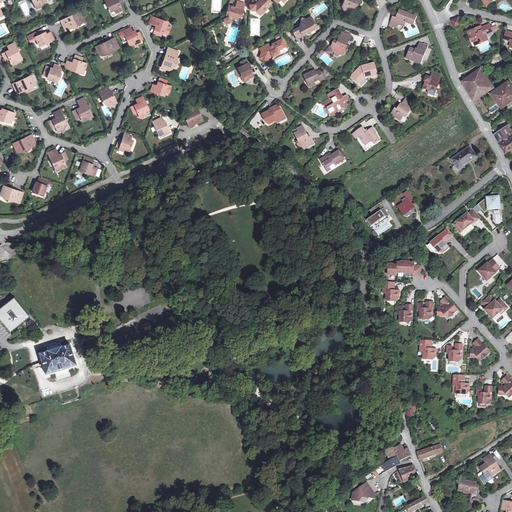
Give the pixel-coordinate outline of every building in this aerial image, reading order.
[(32,0),(37,9),(45,5),(43,2),(45,1),(47,0),(32,0)] [(105,0),(110,11),(114,9),(116,12),(122,9),(120,4),(123,2),(122,0),(105,0)] [(255,9),(260,16),(264,13),(263,11),(272,3),(269,0),(259,0),(255,4),(249,4),(249,9),(255,9)] [(344,11),(348,10),(353,12),(357,0),(344,0),(342,6),(344,11)] [(235,8),(233,7),(229,6),(225,18),(224,19),(226,23),(231,21),(231,19),(233,18),(235,19),(236,16),(238,16),(241,17),(245,4),(238,1),(236,6),(235,8)] [(394,16),(390,26),(393,27),(394,25),(396,26),(398,22),(405,25),(407,21),(413,24),(417,16),(401,9),(398,15),(396,14),(395,17),(394,16)] [(77,27),(80,24),(79,22),(84,20),(80,11),(67,18),(66,17),(60,20),(65,30),(72,27),(73,27),(77,27)] [(305,33),(307,29),(313,32),(318,28),(317,26),(320,25),(312,16),(308,19),(305,17),(300,25),(294,29),(300,37),(305,33)] [(451,20),(452,21),(455,20),(457,25),(461,24),(458,17),(451,20)] [(167,27),(169,23),(152,18),(150,24),(157,26),(154,35),(162,37),(163,33),(168,35),(170,28),(167,27)] [(479,31),(478,27),(468,31),(472,41),(473,40),(476,39),(477,43),(487,39),(485,34),(492,31),(489,24),(482,27),(483,30),(479,31)] [(133,42),(134,45),(138,44),(141,42),(135,30),(132,31),(130,27),(123,31),(129,44),(133,42)] [(53,39),(51,33),(46,35),(46,34),(44,30),(42,31),(41,28),(34,30),(37,36),(35,37),(39,46),(43,44),(44,45),(46,44),(45,43),(53,39)] [(346,48),(351,37),(350,33),(346,31),(342,33),(338,42),(335,40),(332,46),(334,50),(333,50),(336,60),(341,58),(340,54),(341,54),(346,52),(347,49),(346,48)] [(96,47),(99,55),(104,53),(105,55),(109,54),(112,52),(112,51),(119,48),(114,37),(108,40),(108,41),(96,47)] [(277,51),(286,46),(282,39),(273,44),(273,45),(270,47),(268,44),(260,48),(262,52),(260,59),(269,61),(271,54),(272,54),(273,56),(278,53),(277,51)] [(12,64),(18,61),(17,58),(21,56),(14,43),(8,47),(10,51),(3,54),(6,61),(10,59),(12,64)] [(421,43),(417,51),(411,49),(406,59),(420,65),(428,46),(421,43)] [(170,70),(172,65),(174,66),(176,63),(176,59),(175,59),(176,57),(178,51),(168,47),(165,53),(166,54),(161,67),(170,70)] [(64,68),(80,73),(81,69),(84,70),(86,63),(81,62),(82,58),(75,55),(72,63),(67,61),(64,68)] [(244,81),(254,76),(250,68),(251,67),(249,63),(248,63),(246,60),(241,62),(243,66),(239,68),(240,70),(238,71),(244,81)] [(351,76),(360,85),(366,79),(364,77),(368,76),(369,78),(377,75),(374,62),(362,66),(361,65),(351,76)] [(55,65),(54,69),(53,68),(46,66),(44,72),(44,73),(44,75),(48,76),(47,78),(56,81),(58,77),(59,75),(61,69),(60,66),(55,65)] [(461,82),(473,101),(479,97),(494,88),(480,68),(461,82)] [(304,75),(310,87),(314,84),(314,82),(319,80),(320,81),(323,79),(320,71),(316,73),(315,71),(304,75)] [(17,94),(23,91),(26,90),(26,91),(29,91),(32,88),(30,86),(36,83),(32,75),(19,81),(19,80),(12,83),(17,94)] [(427,76),(423,84),(425,85),(424,87),(430,90),(429,92),(434,95),(439,84),(437,83),(439,78),(433,75),(431,78),(427,76)] [(156,85),(153,84),(150,91),(164,95),(165,91),(169,92),(171,86),(166,84),(167,80),(159,77),(156,85)] [(511,87),(509,82),(508,82),(491,94),(502,109),(511,101),(511,87)] [(109,104),(110,106),(113,105),(117,103),(110,91),(109,92),(107,88),(99,92),(106,105),(109,104)] [(345,108),(348,100),(348,97),(347,94),(343,96),(338,88),(328,95),(333,103),(327,107),(329,115),(337,110),(338,112),(343,109),(342,108),(345,108)] [(136,99),(138,103),(130,107),(134,114),(138,113),(140,118),(146,115),(145,111),(149,109),(142,96),(136,99)] [(479,97),(473,101),(482,115),(488,112),(479,97)] [(83,121),(89,118),(88,115),(91,114),(84,98),(78,101),(81,107),(73,111),(77,119),(81,117),(83,121)] [(401,104),(399,107),(397,106),(391,114),(400,120),(403,116),(406,118),(411,110),(409,109),(414,103),(407,98),(402,105),(401,104)] [(196,106),(189,110),(186,119),(190,125),(203,119),(196,106)] [(271,109),(272,111),(263,115),(266,122),(269,124),(276,120),(277,123),(286,118),(281,110),(280,110),(279,108),(277,106),(271,109)] [(9,119),(12,120),(13,117),(14,113),(2,109),(1,111),(0,111),(0,120),(8,123),(9,119)] [(58,132),(62,131),(65,129),(63,126),(67,124),(60,110),(54,114),(56,118),(49,122),(52,129),(56,127),(58,132)] [(152,121),(158,134),(162,132),(163,135),(170,132),(163,120),(162,121),(160,117),(152,121)] [(313,144),(309,136),(307,137),(302,126),(296,129),(298,132),(292,135),(296,142),(294,143),(296,147),(299,148),(301,146),(303,149),(313,144)] [(366,129),(364,130),(362,127),(352,134),(355,138),(358,136),(365,145),(372,141),(374,143),(379,139),(375,133),(376,132),(372,127),(368,131),(366,129)] [(511,150),(511,132),(509,128),(495,136),(506,154),(511,150)] [(13,144),(17,152),(22,150),(23,152),(26,152),(31,147),(37,144),(32,134),(26,137),(26,138),(13,144)] [(131,140),(132,136),(125,134),(121,143),(120,148),(119,150),(123,151),(124,149),(129,151),(131,147),(132,147),(132,145),(133,141),(131,140)] [(452,159),(459,169),(476,156),(469,147),(452,159)] [(49,152),(56,168),(59,166),(61,169),(67,166),(64,161),(68,159),(64,152),(59,154),(57,155),(56,154),(58,153),(56,149),(49,152)] [(320,158),(327,170),(334,166),(334,165),(344,159),(338,150),(331,154),(329,152),(320,158)] [(95,176),(97,170),(93,168),(93,167),(93,165),(92,165),(93,161),(84,158),(80,171),(95,176)] [(38,183),(36,183),(33,192),(36,194),(38,195),(43,196),(48,182),(39,179),(38,183)] [(19,189),(18,189),(5,185),(2,193),(9,200),(14,200),(21,202),(25,191),(19,189)] [(401,190),(408,199),(398,206),(404,215),(414,207),(409,201),(412,199),(404,188),(401,190)] [(494,192),(477,205),(481,210),(484,213),(488,210),(500,209),(498,194),(494,192)] [(473,209),(477,213),(481,210),(477,205),(473,208),(473,209)] [(367,219),(371,227),(389,217),(385,209),(367,219)] [(467,213),(453,224),(457,229),(460,227),(463,230),(471,224),(474,222),(474,223),(480,217),(477,213),(473,209),(468,214),(467,213)] [(430,243),(433,247),(432,252),(438,252),(442,248),(444,251),(448,248),(445,244),(444,242),(445,242),(451,237),(448,234),(450,232),(447,229),(430,243)] [(487,263),(478,271),(486,281),(500,269),(492,260),(487,264),(487,263)] [(392,264),(388,264),(388,275),(397,275),(397,272),(413,273),(413,276),(420,277),(420,270),(420,266),(413,266),(414,263),(408,263),(408,262),(403,262),(397,262),(397,265),(391,265),(392,264)] [(399,298),(399,291),(389,291),(390,287),(394,287),(394,283),(384,283),(383,293),(386,294),(386,301),(395,301),(399,298)] [(446,297),(441,301),(445,307),(443,309),(442,308),(438,308),(438,315),(446,316),(448,318),(457,310),(446,297)] [(486,308),(484,310),(492,318),(499,312),(502,309),(504,311),(507,308),(500,299),(496,302),(495,300),(494,301),(492,299),(491,299),(488,297),(481,302),(486,308)] [(25,322),(30,318),(22,310),(14,299),(8,304),(4,307),(0,310),(0,321),(11,334),(25,322)] [(423,304),(418,303),(418,311),(420,311),(420,319),(429,319),(432,316),(433,302),(427,302),(426,309),(423,309),(423,304)] [(403,307),(398,307),(398,314),(400,315),(399,322),(409,322),(412,319),(413,305),(407,305),(406,312),(403,312),(403,307)] [(479,339),(474,343),(478,349),(476,351),(475,350),(471,349),(471,357),(478,358),(481,360),(490,352),(479,339)] [(436,356),(436,349),(427,348),(427,345),(431,345),(431,341),(421,340),(420,351),(423,351),(423,359),(432,359),(436,356)] [(50,352),(62,348),(61,343),(59,344),(55,343),(54,343),(51,344),(49,346),(47,347),(48,352),(50,352)] [(452,346),(447,346),(447,354),(449,354),(449,361),(458,361),(461,358),(462,344),(456,344),(456,351),(452,351),(452,346)] [(40,355),(43,364),(44,368),(45,370),(47,376),(53,374),(57,373),(68,369),(70,369),(77,367),(75,362),(73,355),(70,345),(62,348),(50,352),(48,352),(40,355)] [(469,391),(469,384),(460,383),(460,380),(464,380),(465,376),(454,375),(453,386),(456,386),(456,393),(465,394),(469,391)] [(511,382),(507,376),(502,380),(507,386),(504,388),(503,387),(499,387),(499,394),(507,395),(509,397),(511,394),(511,382)] [(482,388),(477,388),(476,396),(479,396),(478,403),(487,404),(491,401),(492,387),(485,386),(485,393),(482,393),(482,388)] [(399,446),(394,449),(397,455),(400,461),(410,456),(408,449),(403,451),(400,445),(399,446)] [(440,445),(434,447),(417,452),(419,460),(436,454),(442,452),(440,445)] [(388,460),(397,455),(394,449),(392,446),(384,451),(388,460)] [(481,466),(485,474),(489,472),(491,474),(492,475),(496,473),(496,471),(500,469),(497,463),(496,464),(494,462),(495,461),(491,454),(484,458),(486,462),(481,466)] [(396,457),(385,463),(388,469),(399,463),(396,457)] [(401,484),(416,476),(413,466),(399,471),(401,476),(398,477),(401,484)] [(476,497),(477,492),(474,491),(475,486),(475,483),(460,480),(459,490),(464,491),(463,493),(464,494),(468,494),(469,494),(471,494),(470,501),(474,507),(480,503),(476,497)] [(360,490),(359,488),(353,493),(352,500),(363,501),(369,497),(375,498),(375,494),(368,485),(367,485),(360,490)] [(425,497),(411,504),(406,508),(408,511),(410,511),(428,503),(425,497)] [(507,511),(511,511),(511,501),(504,500),(502,509),(508,510),(507,511)]
